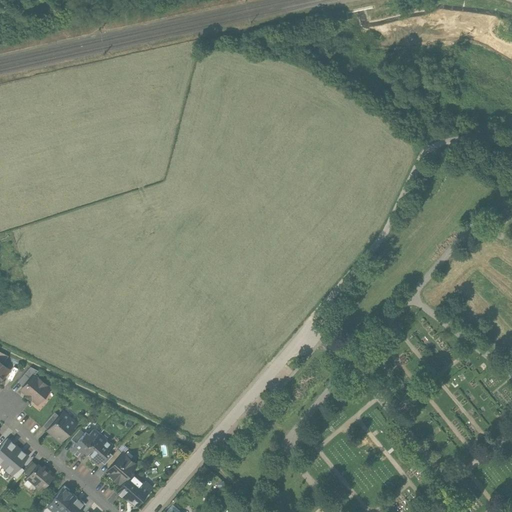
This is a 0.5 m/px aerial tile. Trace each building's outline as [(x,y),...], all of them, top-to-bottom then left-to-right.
[(17,381),(23,386),(33,374),(33,375),(37,371),(30,367),(17,381)] [(38,379),(33,375),(33,374),(23,386),(20,389),(26,394),(26,396),(29,399),(31,399),(37,403),(49,389),(44,384),(44,383),(40,379),(38,379)] [(42,426),(47,430),(59,416),(54,412),(42,426)] [(63,412),(59,416),(47,430),(60,442),(76,424),(63,412)] [(85,432),(83,434),(75,443),(69,450),(78,458),(83,452),(99,434),(93,428),(88,434),(85,432)] [(71,439),(75,443),(83,434),(79,430),(71,439)] [(112,446),(99,434),(83,452),(87,455),(89,453),(92,456),(90,457),(97,464),(100,461),(107,452),(112,446)] [(0,465),(1,466),(18,447),(7,438),(0,445),(0,465)] [(1,466),(12,475),(28,457),(18,447),(1,466)] [(108,460),(113,464),(122,454),(117,450),(112,456),(108,460)] [(112,456),(107,452),(100,461),(104,465),(108,460),(112,456)] [(136,466),(122,454),(113,464),(106,471),(121,484),(131,472),(136,466)] [(23,471),(28,475),(36,465),(32,461),(23,471)] [(28,475),(26,477),(41,490),(52,478),(48,474),(50,472),(43,466),(41,468),(37,464),(36,465),(28,475)] [(143,483),(131,472),(121,484),(115,490),(125,499),(130,498),(130,500),(135,504),(142,497),(145,496),(147,493),(148,490),(142,484),(143,483)] [(59,511),(74,496),(68,491),(69,490),(64,486),(56,494),(48,503),(47,505),(54,511),(59,511)] [(44,499),(48,503),(56,494),(52,490),(44,499)] [(79,501),(74,496),(59,511),(78,511),(85,504),(80,500),(79,501)]
